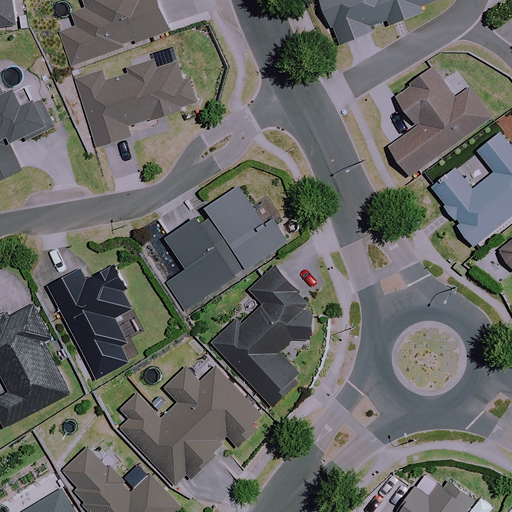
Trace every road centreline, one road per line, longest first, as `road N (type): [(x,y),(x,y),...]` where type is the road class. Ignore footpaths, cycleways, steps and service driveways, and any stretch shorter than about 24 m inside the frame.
road 1 (residential): [(0,227),(159,195),(219,142),(302,106)]
road 2 (residential): [(302,106),(458,15)]
road 3 (tertiary): [(437,416),(379,430),(334,470),(302,477)]
road 4 (tertiary): [(302,106),(357,220)]
road 5 (tertiary): [(302,477),(311,449),(354,389),(373,378)]
